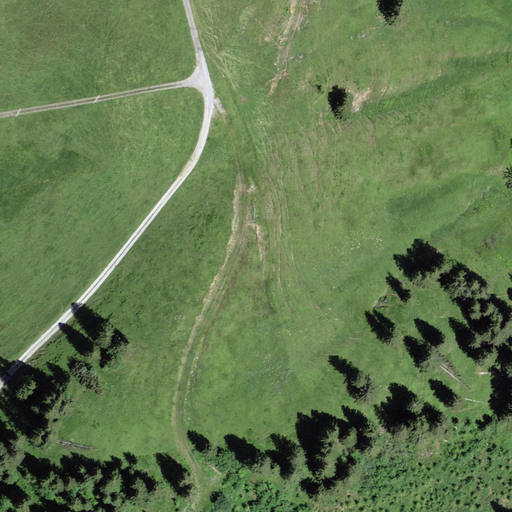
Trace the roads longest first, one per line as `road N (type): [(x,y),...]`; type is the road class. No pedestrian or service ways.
road 1 (unclassified): [(183,0),(212,124),(192,169),(0,387)]
road 2 (track): [(209,105),(230,133),(240,205),(234,244),(179,380),(179,441),(203,486),(196,511)]
road 3 (track): [(205,85),(135,89),(0,115)]
